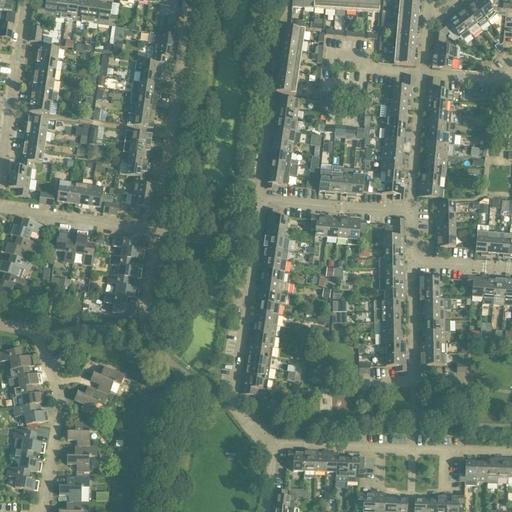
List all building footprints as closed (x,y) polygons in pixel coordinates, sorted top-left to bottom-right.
[(0,0),(0,11),(11,13),(12,3),(12,0),(0,0)] [(54,20),(57,0),(45,0),(44,7),(38,6),(36,17),(54,20)] [(65,24),(68,0),(64,0),(61,0),(57,0),(54,20),(63,21),(63,23),(65,24)] [(76,23),(79,3),(71,1),(71,0),(68,0),(65,24),(66,24),(67,22),(76,23)] [(159,0),(159,6),(177,8),(178,0),(159,0)] [(303,9),(303,0),(291,0),(291,9),(303,9)] [(313,10),(313,0),(303,0),(303,9),(313,10)] [(324,11),(324,0),(313,0),(313,10),(324,11)] [(335,11),(335,0),(324,0),(324,11),(335,11)] [(346,12),(346,0),(335,0),(335,11),(346,12)] [(356,13),(357,0),(346,0),(346,12),(356,13)] [(367,13),(367,0),(357,0),(356,13),(367,13)] [(367,0),(367,13),(378,14),(379,0),(367,0)] [(398,0),(397,12),(420,14),(420,9),(418,9),(418,2),(398,0)] [(473,0),(471,2),(484,19),(487,23),(496,17),(505,17),(505,13),(493,12),(483,0),(476,0),(475,1),(473,0)] [(86,27),(90,1),(86,1),(86,4),(79,3),(76,23),(85,24),(84,26),(86,27)] [(97,26),(100,6),(93,5),(93,2),(90,1),(86,27),(88,27),(88,25),(97,26)] [(484,19),(471,2),(468,4),(469,6),(464,10),(476,26),(484,19)] [(111,7),(100,6),(97,26),(115,29),(117,18),(110,17),(111,7)] [(479,30),(476,26),(464,10),(457,15),(456,13),(454,15),(470,36),(471,37),(479,30)] [(420,18),(420,14),(397,12),(396,24),(416,25),(417,18),(420,18)] [(470,36),(454,15),(451,17),(452,19),(451,20),(449,18),(445,22),(446,23),(442,26),(449,35),(448,35),(449,36),(447,38),(447,39),(453,43),(458,39),(460,41),(463,42),(470,36)] [(167,19),(166,26),(177,27),(178,20),(167,19)] [(2,24),(1,31),(12,33),(13,25),(2,24)] [(416,30),(416,25),(396,24),(395,33),(418,35),(419,30),(416,30)] [(176,35),(177,27),(166,26),(165,33),(176,35)] [(434,32),(434,33),(445,38),(448,35),(449,35),(442,26),(434,32)] [(31,28),(30,36),(41,37),(42,30),(34,29),(31,28)] [(281,35),(280,40),(302,43),(304,32),(284,29),(284,36),(281,35)] [(0,38),(11,40),(12,33),(1,31),(0,35),(0,38)] [(418,40),(418,35),(395,33),(394,44),(414,46),(415,40),(418,40)] [(445,38),(434,33),(433,42),(444,43),(445,38)] [(147,45),(153,46),(174,49),(175,38),(149,34),(147,45)] [(40,44),(41,37),(30,36),(29,43),(40,44)] [(301,54),(302,43),(280,40),(280,45),(282,45),(281,51),(301,54)] [(430,58),(451,60),(457,61),(458,49),(451,49),(451,44),(444,43),(433,42),(432,55),(430,55),(430,58)] [(414,51),(414,46),(394,44),(393,55),(416,57),(417,52),(414,51)] [(494,47),(499,54),(502,51),(503,44),(500,46),(498,44),(494,47)] [(172,60),(174,49),(153,46),(151,64),(162,65),(167,66),(168,59),(172,60)] [(34,55),(34,58),(59,62),(59,60),(57,60),(58,50),(38,47),(37,55),(34,55)] [(299,64),(301,54),(281,51),(280,57),(278,56),(277,61),(299,64)] [(416,61),(416,57),(393,55),(392,66),(404,67),(412,68),(413,61),(416,61)] [(59,63),(59,62),(34,58),(33,62),(36,62),(35,69),(55,72),(56,63),(59,63)] [(451,71),(451,60),(430,58),(430,61),(432,61),(431,70),(441,70),(451,71)] [(298,75),(299,64),(277,61),(277,66),(279,66),(278,72),(298,75)] [(161,73),(162,65),(151,64),(136,62),(134,73),(138,73),(163,77),(163,73),(161,73)] [(54,81),(55,72),(35,69),(34,76),(31,76),(31,79),(56,83),(56,81),(54,81)] [(296,86),(298,75),(278,72),(277,78),(275,78),(274,82),(296,86)] [(162,80),(163,77),(138,73),(137,75),(140,75),(138,84),(159,87),(160,80),(162,80)] [(59,84),(56,83),(31,79),(30,83),(33,83),(32,90),(58,94),(59,84)] [(294,97),(296,86),(274,82),(273,87),(276,87),(275,94),(294,97)] [(402,88),(393,87),(392,98),(414,99),(414,97),(412,97),(413,83),(402,82),(402,88)] [(158,94),(159,87),(138,84),(132,83),(131,94),(160,98),(160,94),(158,94)] [(439,86),(428,85),(427,98),(425,98),(425,101),(446,103),(447,92),(439,91),(439,86)] [(56,104),(58,94),(32,90),(31,98),(28,97),(28,100),(53,104),(56,104)] [(159,102),(160,98),(131,94),(129,104),(135,105),(155,108),(156,101),(159,102)] [(276,104),(275,109),(298,112),(299,101),(280,98),(279,105),(276,104)] [(413,104),(414,99),(392,98),(391,109),(386,108),(411,111),(411,104),(413,104)] [(52,106),(53,104),(28,100),(27,104),(30,105),(28,112),(49,115),(50,106),(52,106)] [(445,113),(446,103),(425,101),(424,104),(426,105),(425,112),(450,114),(450,113),(445,113)] [(154,116),(155,108),(135,105),(134,114),(131,114),(131,115),(156,119),(157,116),(154,116)] [(411,111),(386,108),(385,119),(407,121),(407,118),(405,118),(406,111),(411,111)] [(296,123),(298,112),(275,109),(274,114),(277,114),(276,120),(296,123)] [(449,125),(450,114),(425,112),(430,113),(430,119),(428,119),(428,123),(449,125)] [(128,115),(126,126),(152,130),(153,123),(156,123),(156,119),(131,115),(131,116),(128,115)] [(24,126),(24,128),(49,132),(49,131),(47,130),(48,121),(28,118),(26,126),(24,126)] [(407,124),(407,121),(385,119),(384,130),(404,131),(405,124),(407,124)] [(302,124),(296,123),(276,120),(275,126),(273,125),(272,130),(295,134),(300,135),(302,124)] [(448,136),(449,125),(428,123),(427,126),(429,126),(428,134),(448,136)] [(48,134),(49,132),(24,128),(23,132),(25,133),(24,139),(45,142),(46,134),(48,134)] [(346,129),(335,128),(334,134),(334,139),(345,140),(346,129)] [(356,130),(346,129),(345,140),(345,141),(355,142),(356,140),(356,130)] [(295,134),(272,130),(271,135),(274,136),(273,142),(293,145),(299,145),(300,135),(295,134)] [(364,130),(356,130),(356,140),(363,140),(364,130)] [(403,139),(404,131),(384,130),(383,140),(405,143),(405,139),(403,139)] [(123,143),(127,144),(152,147),(153,144),(150,144),(151,136),(125,132),(123,143)] [(453,136),(448,136),(428,134),(428,141),(426,141),(426,144),(447,147),(453,147),(453,136)] [(309,179),(317,180),(322,137),(311,136),(310,147),(315,147),(314,158),(312,158),(309,179)] [(43,152),(45,142),(24,139),(23,147),(21,146),(20,150),(45,153),(46,152),(43,152)] [(405,146),(405,143),(383,140),(382,151),(402,153),(403,146),(405,146)] [(291,155),(293,145),(273,142),(272,147),(270,147),(269,151),(291,155)] [(152,151),(152,147),(127,144),(123,143),(122,154),(128,155),(148,158),(149,150),(152,151)] [(447,147),(426,144),(425,148),(427,148),(426,155),(446,157),(451,158),(453,147),(447,147)] [(45,156),(45,153),(20,150),(20,154),(22,154),(21,161),(32,163),(41,165),(43,155),(45,156)] [(290,162),(291,155),(269,151),(268,157),(271,157),(270,163),(297,166),(298,163),(290,162)] [(401,160),(402,153),(382,151),(381,162),(403,164),(403,160),(401,160)] [(147,165),(148,158),(128,155),(126,164),(124,164),(124,165),(149,169),(150,165),(147,165)] [(445,168),(446,157),(426,155),(426,163),(424,162),(424,166),(445,168)] [(30,181),(32,163),(21,161),(20,168),(11,167),(9,178),(30,181)] [(403,168),(403,164),(381,162),(380,173),(405,175),(400,174),(401,168),(403,168)] [(298,167),(297,166),(270,163),(269,169),(266,168),(266,173),(288,176),(297,177),(298,167)] [(149,172),(149,169),(124,165),(124,167),(126,167),(124,177),(134,178),(145,179),(146,172),(149,172)] [(444,179),(445,168),(424,166),(423,169),(425,169),(425,177),(420,176),(420,177),(444,179)] [(364,172),(353,171),(352,176),(350,199),(355,199),(356,196),(362,197),(364,172)] [(287,188),(288,176),(266,173),(265,178),(268,179),(266,190),(277,192),(278,187),(287,188)] [(329,197),(331,174),(320,173),(318,193),(324,194),(324,196),(329,197)] [(405,180),(405,175),(380,173),(385,174),(384,184),(406,186),(406,183),(404,182),(405,180)] [(340,195),(342,175),(331,174),(329,197),(334,197),(334,195),(340,195)] [(350,199),(352,176),(342,175),(340,195),(346,196),(346,198),(350,199)] [(444,179),(420,177),(419,184),(417,184),(417,187),(438,189),(439,179),(444,179)] [(27,199),(30,181),(9,178),(7,189),(17,191),(16,197),(27,199)] [(144,186),(145,179),(134,178),(131,196),(152,199),(153,188),(144,186)] [(315,190),(317,180),(309,179),(308,179),(306,189),(315,190)] [(362,193),(371,194),(372,183),(363,182),(362,193)] [(67,205),(70,185),(59,183),(57,197),(56,203),(67,205)] [(78,209),(81,184),(80,184),(79,186),(70,185),(67,205),(74,206),(74,208),(78,209)] [(89,208),(92,188),(83,186),(83,184),(81,184),(78,209),(81,210),(82,207),(89,208)] [(406,187),(406,186),(384,184),(383,195),(392,196),(392,202),(403,203),(404,189),(406,189),(406,187)] [(437,200),(438,189),(417,187),(416,190),(418,190),(418,198),(437,200)] [(103,189),(92,188),(89,208),(100,210),(100,209),(103,210),(102,215),(109,216),(111,205),(112,198),(102,196),(103,189)] [(47,195),(40,194),(38,205),(45,206),(47,195)] [(53,203),(54,196),(47,195),(45,206),(52,207),(53,203)] [(150,210),(152,199),(131,196),(129,214),(140,216),(141,208),(150,210)] [(489,201),(480,200),(479,213),(488,214),(489,201)] [(501,202),(502,210),(510,210),(510,202),(501,202)] [(432,212),(432,215),(454,215),(454,204),(434,205),(434,212),(432,212)] [(118,206),(111,205),(109,216),(116,217),(118,206)] [(265,224),(264,227),(285,230),(287,219),(278,218),(279,212),(268,211),(266,224),(265,224)] [(454,226),(454,215),(432,215),(432,219),(434,219),(435,227),(454,226)] [(325,239),(327,217),(324,217),(323,219),(310,218),(310,222),(310,228),(315,229),(314,238),(325,239)] [(336,240),(338,220),(330,219),(330,218),(327,217),(325,239),(336,240)] [(347,241),(349,219),(345,219),(345,221),(338,220),(336,240),(347,241)] [(352,220),(349,219),(347,241),(346,246),(358,247),(359,235),(364,235),(365,225),(365,223),(352,221),(352,220)] [(7,236),(17,240),(18,239),(28,243),(29,243),(32,234),(41,237),(44,228),(24,221),(21,230),(10,226),(7,236)] [(455,237),(454,226),(435,227),(435,234),(432,234),(432,237),(455,237)] [(284,241),(285,230),(264,227),(264,230),(265,230),(265,233),(264,238),(284,241)] [(485,257),(487,234),(488,228),(477,227),(474,250),(474,253),(481,254),(481,257),(485,257)] [(76,244),(75,244),(67,242),(69,232),(58,230),(55,252),(65,254),(64,264),(73,265),(74,255),(76,244)] [(383,237),(384,248),(405,248),(405,245),(403,245),(403,232),(392,232),(392,237),(383,237)] [(77,233),(75,244),(76,244),(74,255),(84,256),(82,266),(92,268),(95,246),(86,245),(87,234),(77,233)] [(496,255),(498,235),(487,234),(485,257),(490,257),(491,255),(496,255)] [(507,259),(509,236),(498,235),(496,255),(502,256),(502,258),(507,259)] [(455,249),(455,237),(432,237),(432,241),(435,241),(435,244),(433,244),(433,249),(435,249),(435,254),(446,254),(446,249),(455,249)] [(122,251),(121,259),(132,260),(132,261),(143,263),(144,252),(134,250),(135,241),(114,238),(112,250),(122,251)] [(284,241),(264,238),(263,245),(261,245),(261,248),(282,252),(286,252),(288,242),(284,241)] [(38,246),(29,243),(28,243),(18,239),(17,240),(15,248),(4,244),(1,254),(11,258),(11,257),(23,261),(26,252),(35,255),(38,246)] [(286,252),(282,252),(261,248),(260,252),(262,252),(261,260),(266,261),(266,260),(281,262),(285,263),(286,252)] [(405,251),(405,248),(384,248),(384,259),(403,259),(403,251),(405,251)] [(368,249),(361,249),(362,253),(358,253),(359,259),(364,259),(364,256),(368,256),(368,249)] [(8,266),(0,262),(0,274),(5,276),(5,275),(16,280),(17,279),(21,281),(24,271),(29,273),(32,264),(23,261),(11,257),(11,258),(8,266)] [(131,269),(132,261),(132,260),(121,259),(111,257),(109,267),(120,268),(118,277),(118,278),(129,279),(129,280),(140,281),(141,271),(131,269)] [(323,267),(323,260),(313,259),(313,266),(323,267)] [(404,266),(403,259),(384,259),(379,259),(379,270),(406,270),(406,266),(404,266)] [(286,263),(285,263),(281,262),(266,260),(266,261),(265,267),(263,267),(263,270),(284,274),(286,263)] [(335,268),(335,279),(343,279),(344,269),(335,268)] [(283,284),(284,274),(263,270),(262,274),(264,274),(263,281),(283,284)] [(406,273),(406,270),(379,270),(379,281),(404,281),(404,273),(406,273)] [(417,287),(417,290),(438,290),(438,279),(429,279),(429,274),(418,274),(418,287),(417,287)] [(21,281),(17,279),(16,280),(5,275),(5,276),(2,284),(0,283),(0,293),(10,297),(13,288),(22,291),(25,282),(21,281)] [(128,288),(129,280),(129,279),(118,278),(118,277),(108,276),(107,285),(117,287),(116,296),(126,298),(137,300),(139,289),(128,288)] [(482,299),(483,278),(480,277),(480,279),(467,278),(467,282),(466,289),(471,290),(471,298),(482,299)] [(492,300),(494,280),(487,280),(487,278),(483,278),(482,299),(492,300)] [(504,301),(505,279),(502,279),(502,281),(494,280),(492,300),(504,301)] [(70,283),(52,280),(51,286),(56,290),(69,292),(70,283)] [(288,285),(283,284),(263,281),(262,289),(260,289),(259,292),(287,296),(288,285)] [(404,281),(379,281),(379,292),(406,291),(406,288),(404,288),(404,281)] [(340,282),(339,292),(348,292),(348,287),(344,287),(344,285),(347,285),(347,282),(340,282)] [(439,301),(438,290),(417,290),(417,294),(419,294),(419,301),(444,301),(439,301)] [(406,295),(406,291),(379,292),(384,292),(384,302),(380,302),(380,303),(404,302),(404,295),(406,295)] [(287,296),(259,292),(259,295),(261,295),(260,303),(285,307),(287,296)] [(125,307),(126,298),(116,296),(105,295),(104,305),(114,306),(113,315),(134,319),(136,308),(125,307)] [(347,301),(333,301),(333,324),(348,324),(347,301)] [(444,312),(444,301),(419,301),(419,302),(424,302),(424,309),(422,309),(422,313),(444,312)] [(404,302),(380,303),(380,302),(374,302),(374,314),(380,313),(401,313),(401,309),(399,309),(399,303),(404,302)] [(285,307),(260,303),(259,311),(257,310),(256,314),(278,317),(279,306),(285,307)] [(444,323),(444,312),(422,313),(422,316),(424,316),(424,324),(444,323)] [(402,316),(401,313),(380,313),(374,314),(374,324),(380,324),(399,324),(399,316),(402,316)] [(276,328),(278,317),(256,314),(255,317),(258,317),(257,325),(276,328)] [(449,323),(444,323),(424,324),(424,331),(422,331),(422,334),(444,334),(449,334),(449,323)] [(400,331),(399,324),(380,324),(380,335),(402,335),(402,331),(400,331)] [(275,338),(276,328),(257,325),(255,332),(253,332),(253,335),(275,338)] [(306,333),(299,332),(298,341),(305,342),(306,333)] [(444,344),(444,334),(422,334),(422,337),(424,337),(424,344),(419,344),(419,345),(444,344)] [(273,349),(275,338),(253,335),(252,338),(254,339),(253,346),(248,345),(272,349),(273,349)] [(402,338),(402,335),(380,335),(380,346),(405,346),(405,345),(400,345),(400,338),(402,338)] [(444,344),(419,345),(420,352),(417,352),(418,356),(439,355),(444,355),(444,344)] [(271,359),(272,349),(248,345),(247,352),(245,352),(245,355),(271,359)] [(405,351),(405,346),(380,346),(385,346),(385,356),(407,356),(407,353),(405,353),(405,351)] [(0,363),(10,362),(11,371),(28,369),(34,368),(32,358),(21,360),(20,350),(0,353),(0,363)] [(269,370),(271,359),(245,355),(244,359),(246,359),(246,361),(245,366),(269,370)] [(444,355),(439,355),(418,356),(418,359),(420,359),(420,372),(431,372),(431,367),(446,366),(445,355),(444,355)] [(407,360),(407,356),(385,356),(385,367),(394,367),(394,373),(405,373),(405,360),(407,360)] [(267,380),(269,370),(245,366),(244,374),(242,373),(242,377),(267,380)] [(99,386),(97,391),(97,392),(108,397),(114,384),(121,387),(125,377),(104,368),(101,375),(94,373),(90,383),(99,386)] [(29,377),(28,369),(11,371),(6,372),(8,381),(18,380),(19,389),(20,389),(31,387),(31,388),(42,386),(40,375),(29,377)] [(133,373),(131,381),(147,386),(150,378),(133,373)] [(266,392),(267,380),(242,377),(241,380),(243,381),(241,395),(256,398),(258,391),(266,392)] [(33,396),(31,388),(31,387),(20,389),(19,389),(9,390),(11,400),(21,398),(23,408),(34,406),(45,404),(43,394),(33,396)] [(104,406),(108,397),(97,392),(97,391),(88,388),(85,395),(78,392),(74,402),(82,406),(80,412),(92,417),(97,403),(104,406)] [(36,414),(34,406),(23,408),(13,409),(14,419),(24,417),(26,427),(48,423),(47,412),(36,414)] [(77,442),(77,448),(77,449),(90,449),(89,448),(90,434),(97,435),(97,424),(75,424),(75,431),(67,431),(67,442),(77,442)] [(36,435),(14,431),(13,440),(15,441),(14,450),(21,452),(32,454),(43,456),(45,445),(34,444),(36,435)] [(97,448),(89,448),(90,449),(77,449),(77,448),(75,448),(75,456),(67,456),(67,466),(76,466),(76,473),(89,473),(89,459),(97,459),(97,448)] [(31,463),(32,454),(21,452),(14,450),(11,450),(10,459),(19,461),(18,470),(18,471),(29,473),(40,475),(42,465),(31,463)] [(303,473),(304,451),(301,451),(301,453),(287,453),(287,464),(292,464),(292,473),(303,473)] [(307,451),(304,451),(303,473),(303,479),(314,480),(314,473),(315,454),(307,453),(307,451)] [(322,454),(315,454),(314,473),(325,474),(325,452),(322,452),(322,454)] [(335,474),(336,455),(329,454),(329,452),(325,452),(325,474),(335,474)] [(345,483),(346,457),(336,457),(337,455),(336,455),(335,474),(335,483),(345,483)] [(350,458),(346,457),(345,483),(357,484),(357,480),(363,480),(363,469),(358,469),(358,460),(350,460),(350,458)] [(496,485),(497,457),(494,457),(494,459),(486,459),(486,464),(486,484),(496,485)] [(501,457),(497,457),(496,479),(507,480),(508,460),(500,460),(501,457)] [(475,488),(476,462),(472,462),(472,464),(464,463),(464,472),(459,472),(458,483),(464,483),(463,487),(475,488)] [(486,464),(479,464),(479,462),(476,462),(475,488),(475,484),(486,484),(486,464)] [(28,481),(29,473),(18,471),(18,470),(8,468),(7,478),(16,480),(15,490),(37,493),(39,483),(28,481)] [(68,498),(68,503),(68,504),(82,504),(82,490),(89,490),(89,479),(66,479),(66,487),(59,487),(59,497),(68,498)] [(284,492),(276,491),(274,504),(273,504),(272,508),(294,510),(295,499),(286,498),(287,493),(284,492)] [(109,502),(109,492),(97,493),(97,502),(109,502)] [(372,511),(373,493),(370,493),(370,495),(357,494),(356,511),(372,511)] [(383,511),(384,500),(385,500),(385,495),(377,495),(377,493),(373,493),(372,511),(383,511)] [(445,511),(446,495),(443,495),(443,497),(435,497),(435,502),(434,511),(445,511)] [(450,495),(446,495),(445,511),(462,511),(463,498),(450,497),(450,495)] [(394,511),(395,498),(392,498),(392,500),(385,500),(384,500),(383,511),(394,511)] [(398,498),(395,498),(394,511),(406,511),(407,501),(398,501),(398,498)] [(424,511),(425,499),(421,499),(421,501),(414,501),(413,511),(424,511)] [(434,511),(435,502),(428,501),(428,499),(425,499),(424,511),(434,511)] [(88,511),(89,504),(82,504),(68,504),(68,503),(66,503),(66,511),(59,511),(58,511),(88,511)]
